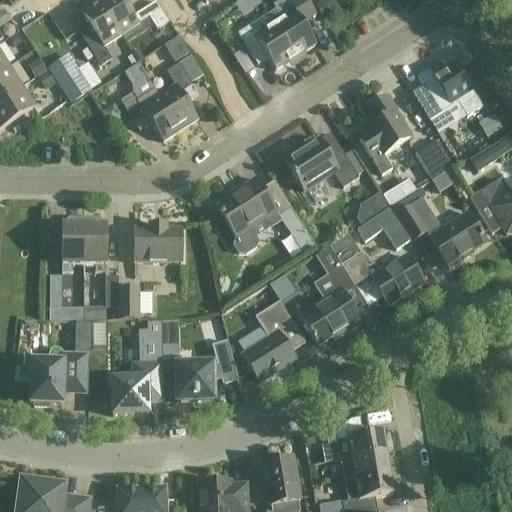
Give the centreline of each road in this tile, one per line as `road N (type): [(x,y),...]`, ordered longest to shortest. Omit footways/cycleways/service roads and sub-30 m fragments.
road 1 (residential): [(0,441),(127,459),(250,434),(386,364)]
road 2 (residential): [(253,135),(155,189),(0,185)]
road 3 (residential): [(455,8),(253,135)]
road 4 (residential): [(253,135),(166,0)]
road 5 (residential): [(416,511),(386,364)]
road 6 (residential): [(386,364),(476,308),(511,298)]
